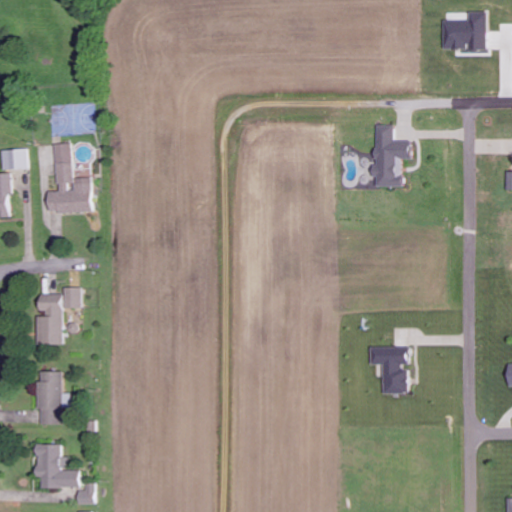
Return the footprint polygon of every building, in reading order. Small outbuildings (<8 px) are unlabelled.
[(488,12),(468,12),(468,20),(447,21),(448,50),(489,49),(488,12)] [(404,186),(404,159),(413,159),(413,141),(396,141),(396,125),(377,125),(377,165),(374,165),(374,186),(404,186)] [(60,145),(63,192),(53,192),(54,214),(102,211),(99,178),(79,180),(77,144),(60,145)] [(34,169),(33,149),(9,150),(9,170),(34,169)] [(0,217),(16,217),(14,175),(0,175),(0,217)] [(69,345),(69,308),(88,308),(88,288),(70,288),(70,295),(45,295),(45,315),(45,345),(69,345)] [(386,393),(410,393),(410,367),(411,367),(411,348),(373,348),(373,365),(386,365),(386,393)] [(68,426),(69,372),(47,372),(46,425),(68,426)] [(71,445),(45,445),(46,477),(51,477),(51,488),(89,488),(89,471),(72,471),(71,445)] [(103,485),(94,484),(93,491),(85,491),(84,503),(99,503),(100,497),(102,497),(103,485)]
